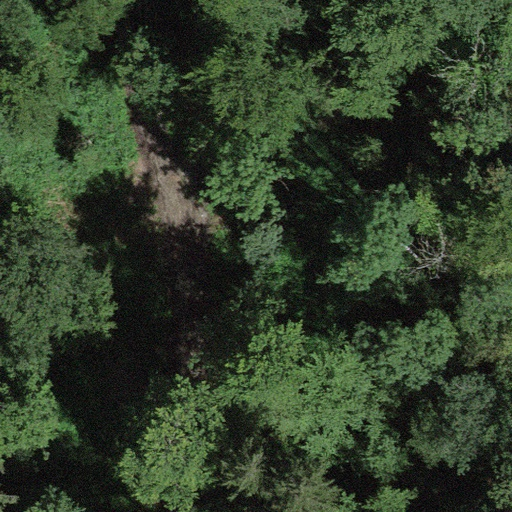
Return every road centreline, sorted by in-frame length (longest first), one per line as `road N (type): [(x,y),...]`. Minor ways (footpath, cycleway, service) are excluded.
road 1 (track): [(205,0),(179,153),(198,511)]
road 2 (track): [(117,0),(179,153)]
